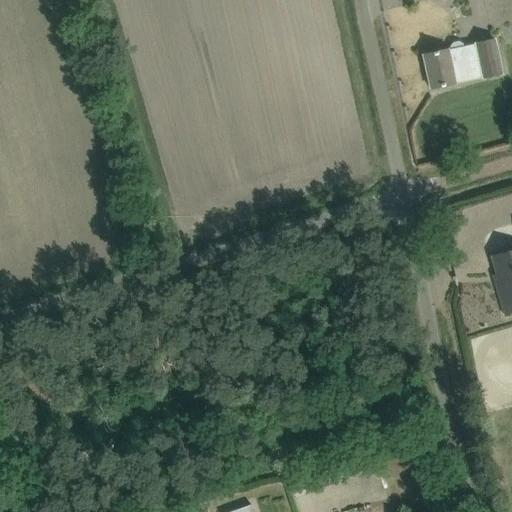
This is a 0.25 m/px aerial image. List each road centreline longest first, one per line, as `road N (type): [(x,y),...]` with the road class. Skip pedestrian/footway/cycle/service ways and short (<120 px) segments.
road 1 (unclassified): [(0,320),(402,196)]
road 2 (unclassified): [(473,511),(402,196)]
road 3 (unclassified): [(402,196),(358,0)]
